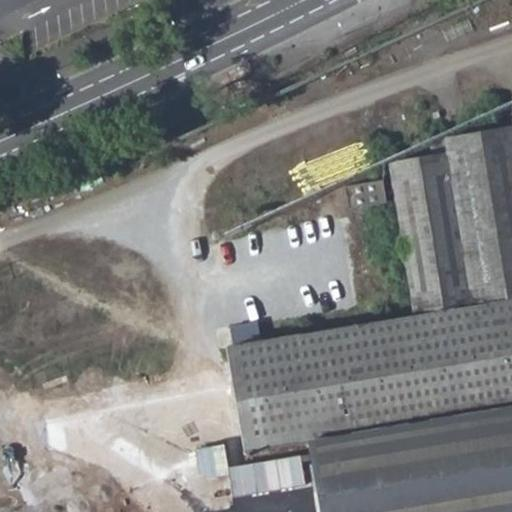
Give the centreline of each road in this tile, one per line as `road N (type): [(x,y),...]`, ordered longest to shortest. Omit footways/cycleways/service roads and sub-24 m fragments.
road 1 (unknown): [(137,195),(196,353),(196,387),(178,427),(124,455),(50,451),(0,429)]
road 2 (unknown): [(137,195),(511,36)]
road 3 (primary): [(303,0),(0,140)]
